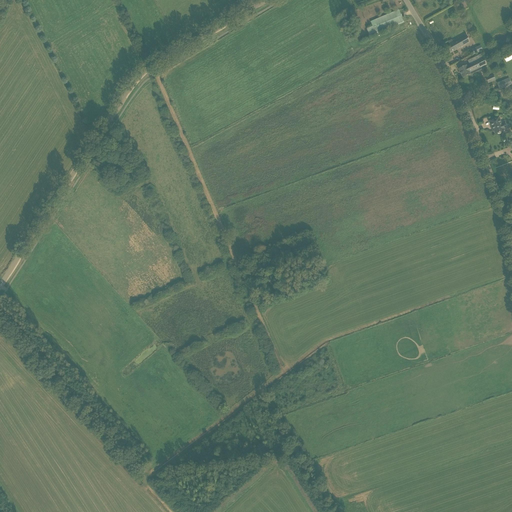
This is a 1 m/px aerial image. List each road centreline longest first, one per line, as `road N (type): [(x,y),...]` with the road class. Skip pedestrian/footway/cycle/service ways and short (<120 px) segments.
road 1 (unclassified): [(0,286),(132,83),(265,0)]
road 2 (unclassified): [(511,248),(450,77),(405,0)]
road 3 (track): [(146,478),(294,454),(259,388)]
road 4 (track): [(146,478),(0,314)]
road 5 (track): [(140,489),(0,331)]
